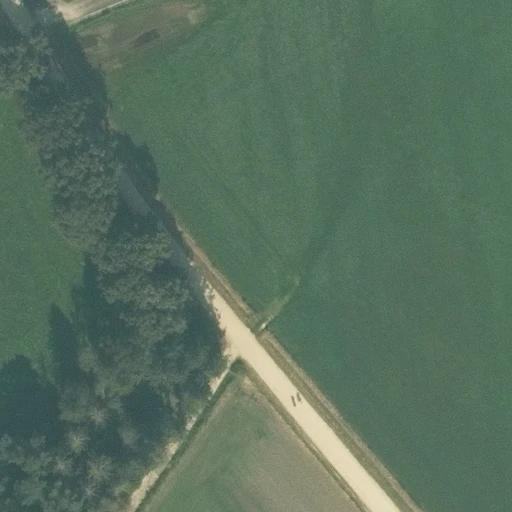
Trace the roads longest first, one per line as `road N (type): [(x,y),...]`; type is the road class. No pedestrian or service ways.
road 1 (track): [(9,0),(64,109),(134,205),(388,511)]
road 2 (track): [(240,339),(124,511)]
